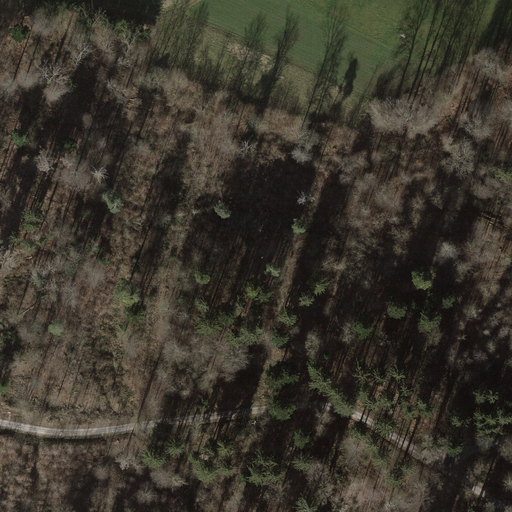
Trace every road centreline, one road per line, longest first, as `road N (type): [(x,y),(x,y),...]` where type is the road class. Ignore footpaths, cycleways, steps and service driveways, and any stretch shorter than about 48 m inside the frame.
road 1 (track): [(511,511),(346,409),(314,404),(73,431),(0,419)]
road 2 (track): [(0,292),(24,17)]
